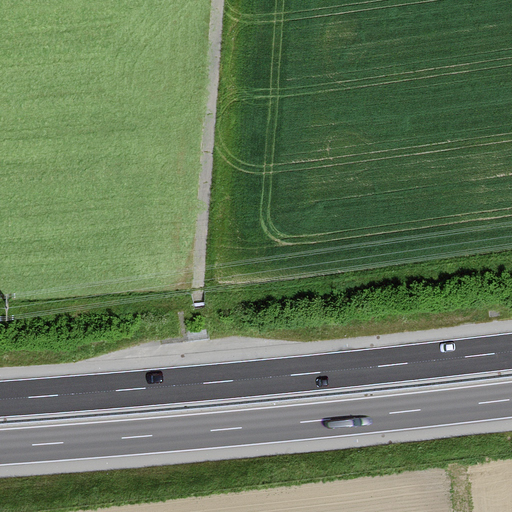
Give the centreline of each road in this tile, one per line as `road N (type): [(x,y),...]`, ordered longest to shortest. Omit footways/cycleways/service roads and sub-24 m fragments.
road 1 (motorway): [(511,351),(0,399)]
road 2 (motorway): [(0,446),(511,399)]
road 3 (track): [(218,0),(199,286)]
